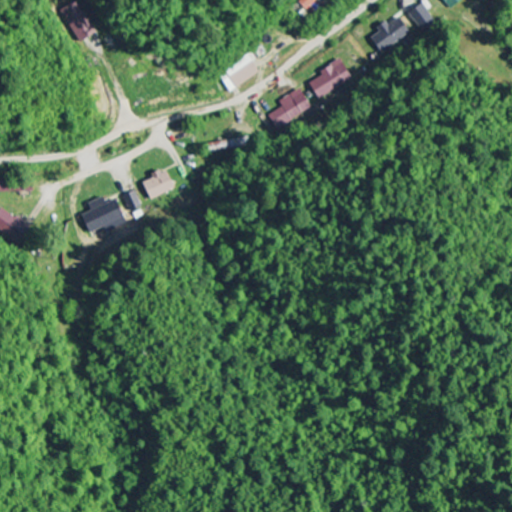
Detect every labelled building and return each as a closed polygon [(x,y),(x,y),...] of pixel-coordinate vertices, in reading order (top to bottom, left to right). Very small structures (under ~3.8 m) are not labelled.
[(444,0),(454,10),(465,0),(444,0)] [(64,13),(84,45),(102,34),(81,2),(64,13)] [(438,21),(425,5),(411,15),(424,32),(438,21)] [(381,33),(372,39),(383,54),(414,34),(403,18),(390,26),(388,22),(379,29),(381,33)] [(321,101),(357,80),(345,61),(310,82),(321,101)] [(271,116),(278,129),(314,109),(303,89),(282,102),(285,108),(271,116)] [(180,190),(172,171),(146,183),(154,202),(180,190)] [(146,209),(138,192),(126,198),(133,215),(146,209)] [(129,221),(122,201),(110,205),(108,199),(92,204),(95,213),(88,216),(93,232),(129,221)] [(0,230),(18,245),(32,227),(6,207),(0,214),(0,230)]
